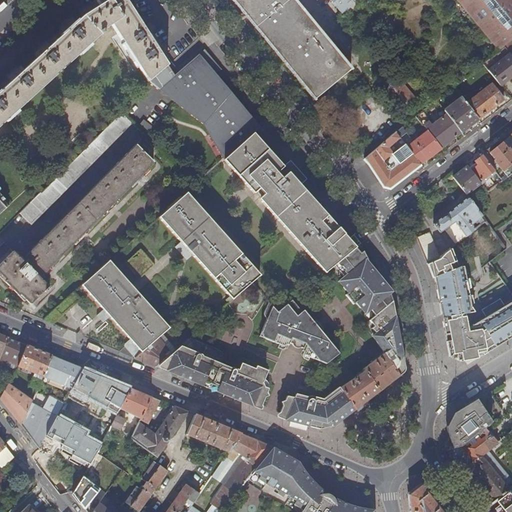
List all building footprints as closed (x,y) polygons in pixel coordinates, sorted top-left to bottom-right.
[(133,0),(96,0),(99,4),(90,11),(82,18),(79,21),(77,20),(73,23),(71,22),(64,28),(65,31),(61,34),(62,35),(48,48),(46,46),(39,53),(40,55),(22,72),(20,70),(13,77),(15,79),(1,92),(0,90),(0,126),(7,121),(8,122),(20,112),(18,110),(79,54),(81,56),(92,46),(91,44),(100,36),(101,36),(104,33),(103,32),(112,25),(124,44),(122,45),(138,69),(139,68),(149,83),(154,79),(173,63),(133,0)] [(231,0),(244,16),(263,0),(231,0)] [(294,0),(263,0),(244,16),(254,27),(314,100),(351,69),(320,31),(294,0)] [(344,14),(345,14),(333,0),(330,0),(332,2),(333,2),(344,14)] [(469,46),(482,63),(504,46),(511,39),(511,38),(511,0),(333,0),(345,14),(361,0),(457,0),(485,33),(469,46)] [(173,63),(154,79),(160,89),(173,101),(177,104),(201,125),(223,159),(248,136),(249,137),(254,133),(261,127),(213,74),(220,71),(203,52),(179,73),(173,63)] [(415,102),(393,75),(380,85),(402,113),(415,102)] [(496,81),(491,85),(500,96),(505,92),(496,81)] [(491,85),(466,105),(478,120),(503,100),(500,96),(491,85)] [(461,99),(444,111),(446,114),(461,133),(478,120),(466,105),(461,99)] [(427,132),(440,149),(461,133),(446,114),(432,126),(430,122),(422,112),(415,117),(423,126),(427,132)] [(41,192),(0,233),(0,238),(13,251),(0,264),(0,273),(6,279),(4,281),(19,295),(20,293),(31,304),(45,290),(46,292),(50,288),(39,278),(154,163),(147,156),(151,151),(141,141),(146,136),(122,113),(48,187),(42,193),(41,192)] [(401,128),(395,133),(420,165),(440,149),(427,132),(413,143),(401,128)] [(355,248),(360,244),(353,235),(347,240),(299,185),(306,179),(295,167),(289,172),(284,166),(254,133),(249,137),(224,159),(254,193),(256,191),(259,188),(264,194),(261,197),(327,271),(334,266),(335,264),(355,248)] [(391,135),(365,160),(383,188),(389,189),(420,165),(395,133),(391,135)] [(511,174),(511,139),(511,138),(502,144),(500,141),(488,151),(495,160),(493,161),(507,178),(511,174)] [(358,152),(363,158),(367,154),(362,149),(358,152)] [(494,170),(482,156),(474,162),(477,166),(471,170),(479,181),(494,170)] [(289,172),(295,167),(290,161),(284,166),(289,172)] [(466,167),(452,178),(465,196),(480,184),(466,167)] [(485,187),(489,192),(494,188),(490,183),(485,187)] [(0,214),(10,205),(5,200),(6,198),(0,191),(0,214)] [(228,304),(252,283),(260,276),(214,224),(202,234),(197,228),(209,218),(186,193),(159,217),(181,242),(186,248),(182,252),(188,259),(192,255),(230,298),(226,301),(228,304)] [(327,271),(261,197),(259,198),(325,273),(327,271)] [(473,205),(468,199),(445,216),(444,216),(432,224),(439,232),(443,229),(452,223),(464,238),(475,229),(472,225),(477,220),(480,225),(485,222),(473,205)] [(202,234),(214,224),(209,218),(197,228),(202,234)] [(452,223),(443,229),(454,245),(464,238),(452,223)] [(429,232),(417,239),(427,265),(439,259),(429,232)] [(177,246),(182,252),(186,248),(181,242),(177,246)] [(383,354),(398,376),(404,372),(405,369),(402,356),(400,341),(397,340),(396,335),(398,335),(394,309),(390,304),(392,302),(388,295),(390,294),(387,287),(370,266),(365,258),(364,259),(360,254),(355,248),(335,264),(345,276),(343,277),(348,283),(343,287),(347,293),(345,295),(353,304),(356,303),(360,308),(365,304),(375,316),(369,321),(374,326),(371,328),(375,334),(380,339),(376,343),(383,354)] [(439,259),(427,265),(434,279),(435,279),(439,303),(469,297),(464,276),(463,277),(459,268),(450,248),(439,259)] [(126,263),(140,279),(155,265),(148,258),(146,259),(144,256),(145,255),(141,250),(126,263)] [(82,285),(104,310),(110,317),(132,341),(160,317),(137,291),(130,297),(125,292),(132,286),(109,261),(82,285)] [(345,276),(335,264),(334,266),(343,277),(345,276)] [(465,268),(459,268),(463,277),(464,276),(469,297),(439,303),(448,358),(457,361),(447,344),(473,328),(472,327),(469,323),(452,333),(442,316),(460,305),(465,315),(477,315),(474,312),(472,306),(476,305),(474,298),(471,297),(470,290),(472,290),(470,280),(467,280),(465,268)] [(137,291),(132,286),(125,292),(130,297),(137,291)] [(74,292),(55,309),(61,316),(80,299),(74,292)] [(511,300),(504,306),(500,300),(487,308),(491,315),(472,327),(473,328),(447,344),(457,361),(463,357),(466,362),(468,366),(511,339),(511,300)] [(294,308),(289,303),(277,312),(272,306),(270,311),(266,309),(264,313),(264,316),(266,318),(267,319),(262,331),(265,332),(266,336),(265,339),(285,347),(286,345),(288,346),(289,344),(302,349),(302,352),(304,352),(303,355),(326,365),(339,354),(321,331),(322,330),(315,320),(312,321),(303,310),(301,312),(296,306),(294,308)] [(469,323),(465,315),(460,305),(442,316),(452,333),(469,323)] [(110,317),(104,310),(97,316),(104,323),(110,317)] [(49,318),(53,323),(61,316),(57,311),(49,318)] [(160,317),(132,341),(135,344),(163,320),(160,317)] [(129,350),(137,358),(158,339),(170,328),(163,320),(135,344),(129,350)] [(372,337),(376,343),(380,339),(375,334),(372,337)] [(27,346),(8,338),(0,357),(0,363),(16,370),(18,367),(27,346)] [(174,369),(172,373),(200,385),(204,384),(205,382),(218,387),(218,390),(220,392),(224,395),(248,404),(250,404),(253,403),(254,402),(261,405),(267,388),(264,387),(262,382),(264,378),(239,367),(238,369),(233,367),(230,368),(221,364),(223,357),(221,352),(219,350),(190,338),(171,354),(161,363),(169,366),(174,369)] [(137,358),(136,359),(157,367),(161,363),(171,354),(158,339),(137,358)] [(126,346),(129,350),(135,344),(132,341),(126,346)] [(51,356),(27,346),(18,367),(34,374),(34,376),(34,380),(37,382),(35,388),(37,389),(42,377),(51,356)] [(363,369),(364,371),(379,392),(398,376),(383,354),(363,369)] [(82,369),(51,356),(42,377),(72,389),(82,369)] [(239,367),(264,378),(267,370),(256,365),(254,369),(241,363),(239,367)] [(100,377),(82,369),(72,389),(68,395),(73,398),(78,389),(89,396),(100,377)] [(364,371),(339,388),(340,389),(355,410),(379,392),(364,371)] [(110,381),(100,377),(89,396),(62,446),(67,449),(92,463),(97,453),(111,426),(117,416),(97,405),(110,381)] [(1,399),(21,426),(31,404),(32,400),(7,383),(6,389),(1,399)] [(286,418),(288,421),(320,429),(322,424),(334,426),(355,410),(340,389),(339,388),(338,387),(323,400),(310,396),(307,398),(306,405),(301,403),(300,400),(293,398),(286,396),(279,412),(286,415),(286,418)] [(151,398),(131,389),(120,410),(134,417),(132,421),(139,424),(139,423),(140,420),(151,398)] [(294,394),(293,398),(300,400),(301,403),(306,405),(307,398),(294,394)] [(21,426),(39,449),(46,435),(63,404),(49,398),(43,410),(31,404),(21,426)] [(159,401),(151,398),(140,420),(148,424),(159,401)] [(468,409),(466,406),(458,412),(453,414),(447,427),(453,450),(461,448),(485,429),(492,423),(478,402),(468,409)] [(139,423),(139,424),(131,439),(157,458),(189,413),(172,406),(164,417),(166,418),(155,435),(139,423)] [(241,435),(194,415),(186,435),(229,452),(241,435)] [(125,421),(117,416),(111,426),(120,431),(125,421)] [(458,472),(464,480),(473,474),(486,464),(481,457),(497,445),(485,429),(461,448),(453,450),(458,472)] [(39,449),(51,465),(58,452),(46,435),(39,449)] [(241,435),(229,452),(213,476),(217,479),(231,460),(233,461),(237,456),(239,456),(240,455),(243,457),(241,459),(244,461),(212,505),(220,511),(221,511),(253,472),(273,448),(241,435)] [(67,449),(62,446),(58,452),(63,456),(67,449)] [(7,447),(0,453),(0,472),(15,458),(7,447)] [(300,464),(273,448),(253,472),(268,482),(267,484),(305,508),(302,511),(373,511),(374,511),(368,511),(359,509),(347,506),(336,501),(335,501),(333,500),(334,499),(328,495),(327,496),(325,495),(326,493),(319,488),(311,480),(305,472),(300,464)] [(51,465),(73,494),(79,485),(61,459),(63,456),(58,452),(51,465)] [(92,463),(88,469),(112,485),(122,470),(97,453),(92,463)] [(138,511),(168,472),(153,462),(145,474),(141,481),(145,484),(139,490),(136,488),(125,503),(137,511),(138,511)] [(486,464),(473,474),(479,483),(482,486),(495,503),(498,500),(510,491),(486,464)] [(135,466),(128,475),(139,482),(141,481),(145,474),(135,466)] [(473,474),(464,480),(471,489),(479,483),(473,474)] [(73,494),(86,511),(89,506),(88,504),(99,490),(83,477),(79,485),(73,494)] [(194,503),(200,494),(186,485),(166,511),(180,511),(183,508),(182,507),(188,499),(194,503)] [(423,487),(440,508),(443,506),(426,485),(423,487)] [(442,511),(440,508),(423,487),(422,486),(409,495),(411,507),(411,511),(442,511)] [(482,486),(473,492),(486,508),(495,503),(482,486)] [(511,511),(511,493),(510,491),(498,500),(505,511),(511,511)] [(94,511),(101,511),(104,509),(110,499),(105,495),(94,511)]
